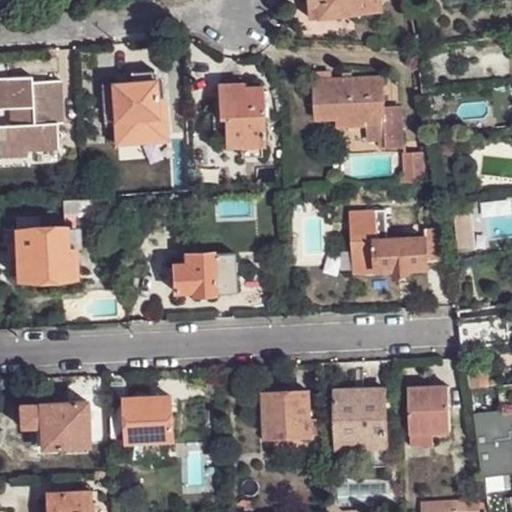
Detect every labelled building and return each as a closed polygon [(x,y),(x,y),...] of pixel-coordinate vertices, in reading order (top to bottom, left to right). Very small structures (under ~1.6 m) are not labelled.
[(378,10),(377,0),(306,0),(307,4),(315,4),(317,18),(378,10)] [(309,18),(317,18),(315,4),(307,4),(309,18)] [(110,83),(114,121),(159,117),(158,106),(155,69),(130,71),(131,81),(110,83)] [(368,142),(379,142),(384,142),(384,149),(402,148),(401,108),(384,108),(383,77),(331,80),(331,73),(314,74),(316,119),(336,118),(367,117),(367,125),(368,142)] [(26,145),(27,151),(58,149),(57,122),(62,122),(60,80),(31,82),(31,76),(0,77),(0,108),(8,108),(14,108),(15,124),(8,125),(0,125),(0,158),(12,157),(11,146),(26,145)] [(104,122),(114,121),(110,83),(102,84),(104,122)] [(238,147),(261,147),(263,146),(261,86),(242,87),(242,83),(216,83),(216,98),(217,117),(223,118),(224,131),(224,148),(238,147)] [(159,117),(114,121),(115,143),(168,139),(167,106),(158,106),(159,117)] [(212,132),(224,131),(223,118),(217,117),(211,117),(212,132)] [(367,117),(336,118),(336,127),(367,125),(367,117)] [(434,173),(428,139),(428,133),(417,133),(418,152),(401,153),(402,176),(397,176),(397,185),(425,183),(424,174),(434,173)] [(27,156),(27,151),(26,145),(11,146),(12,157),(27,156)] [(261,158),(261,147),(238,147),(239,158),(261,158)] [(109,211),(119,210),(118,198),(108,198),(109,211)] [(77,199),(63,200),(65,227),(67,226),(78,226),(77,199)] [(455,218),(458,252),(475,251),(472,216),(455,218)] [(17,242),(18,253),(18,277),(76,275),(75,247),(67,248),(67,226),(65,227),(17,229),(17,242)] [(78,226),(67,226),(67,248),(75,247),(79,247),(78,226)] [(9,242),(17,242),(17,229),(2,230),(2,241),(0,241),(0,247),(9,248),(9,242)] [(426,229),(426,238),(427,263),(443,262),(441,229),(426,229)] [(354,273),(378,271),(376,241),(378,241),(378,233),(353,234),(354,273)] [(378,241),(376,241),(378,271),(396,271),(396,275),(410,274),(409,270),(428,269),(427,263),(426,238),(399,240),(389,241),(378,241)] [(9,253),(18,253),(17,242),(9,242),(9,248),(9,253)] [(193,295),(215,294),(213,254),(213,253),(185,255),(186,264),(173,264),(175,292),(193,292),(193,295)] [(213,254),(215,294),(236,293),(235,254),(213,254)] [(462,349),(511,344),(508,316),(458,323),(462,349)] [(487,371),(466,373),(469,389),(489,386),(487,371)] [(409,433),(434,433),(449,433),(448,387),(408,388),(408,411),(403,411),(403,419),(409,418),(409,433)] [(366,448),(387,447),(385,389),(335,391),(338,448),(366,448)] [(310,435),(309,419),(308,391),(265,393),(267,437),(310,435)] [(86,400),(66,402),(65,392),(41,394),(42,402),(19,404),(20,426),(32,426),(40,426),(41,446),(65,445),(66,452),(86,451),(86,444),(87,444),(86,400)] [(172,412),(172,403),(172,401),(172,397),(126,399),(127,404),(128,436),(128,441),(174,440),(172,412)] [(112,437),(128,436),(127,404),(111,404),(112,437)] [(501,411),(473,414),(480,457),(483,477),(511,473),(511,410),(501,412),(501,411)] [(320,419),(309,419),(310,435),(321,435),(320,419)] [(435,447),(434,433),(409,433),(409,447),(435,447)] [(388,466),(387,447),(366,448),(366,467),(388,466)] [(93,511),(92,490),(47,492),(47,511),(93,511)] [(457,501),(457,511),(481,511),(488,511),(486,500),(457,501)] [(420,503),(419,511),(457,511),(457,501),(420,503)] [(342,511),(332,502),(325,502),(325,511),(364,511),(348,511),(342,511)]
